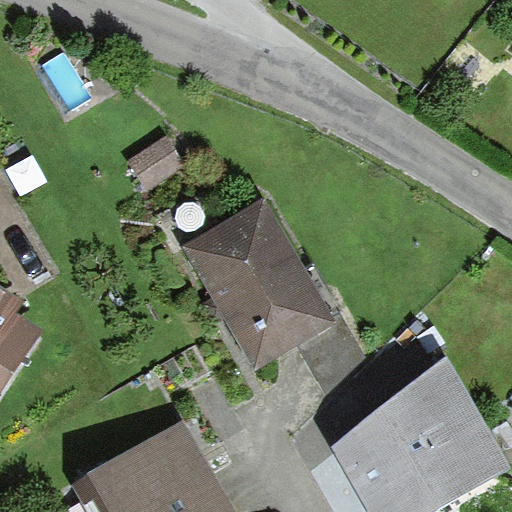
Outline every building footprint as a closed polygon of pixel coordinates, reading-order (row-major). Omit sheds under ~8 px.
[(266,205),(185,250),(216,306),(255,375),(336,330),(266,205)] [(0,401),(40,339),(13,321),(23,306),(5,294),(0,291),(0,401)] [(331,384),(374,359),(358,332),(315,357),(331,384)] [(365,431),(336,454),(368,511),(448,511),(511,477),(448,365),(365,431)] [(186,425),(87,481),(103,511),(234,511),(204,457),(186,425)]
